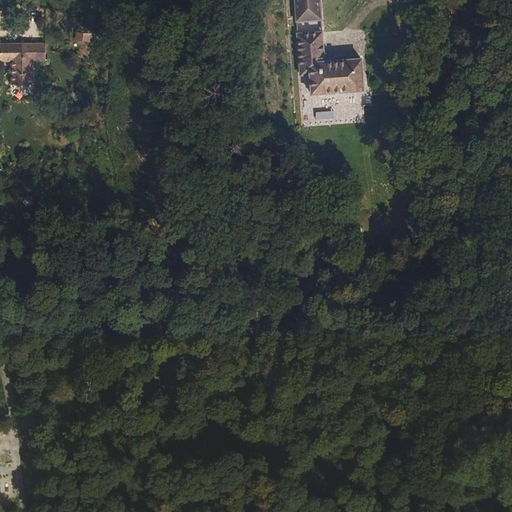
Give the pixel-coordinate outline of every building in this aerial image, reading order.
[(320,0),(294,0),(301,76),(311,76),(313,95),(327,95),(329,110),(375,107),(374,90),(366,91),(364,60),(326,62),(320,0)] [(74,30),(74,40),(88,40),(88,31),(74,30)] [(88,49),(88,40),(74,41),(74,49),(88,49)] [(47,44),(0,43),(0,62),(12,62),(36,62),(47,62),(47,44)] [(36,85),(36,62),(12,62),(11,85),(36,85)]
